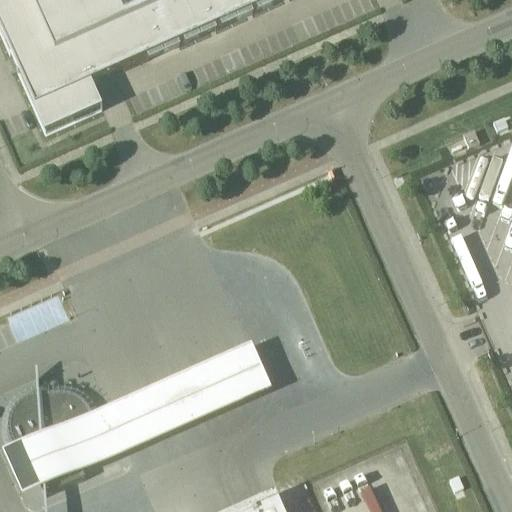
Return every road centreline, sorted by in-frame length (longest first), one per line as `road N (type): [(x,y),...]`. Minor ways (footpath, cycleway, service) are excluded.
road 1 (unclassified): [(509,511),(332,101)]
road 2 (unclassified): [(24,237),(332,101)]
road 3 (unclassified): [(332,101),(511,25)]
